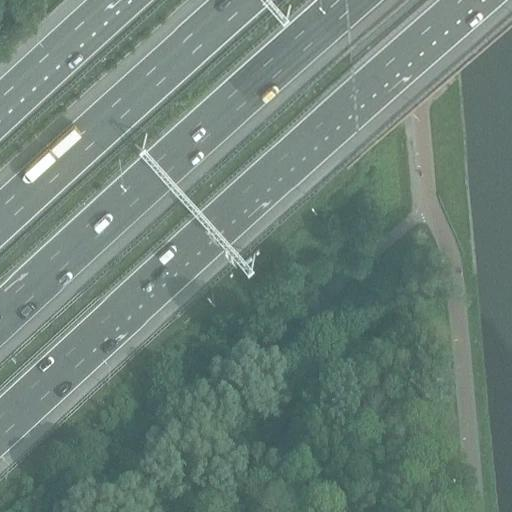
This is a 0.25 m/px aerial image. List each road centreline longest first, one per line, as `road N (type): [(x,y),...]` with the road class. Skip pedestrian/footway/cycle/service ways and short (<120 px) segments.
road 1 (motorway): [(0,426),(471,0)]
road 2 (unclassified): [(474,511),(451,262),(428,209),(410,0)]
road 3 (motorway): [(0,317),(350,0)]
road 4 (motorway): [(245,0),(0,225)]
road 5 (motorway): [(131,0),(0,123)]
